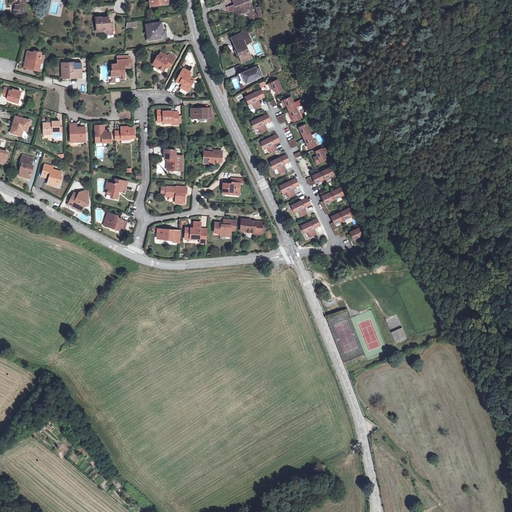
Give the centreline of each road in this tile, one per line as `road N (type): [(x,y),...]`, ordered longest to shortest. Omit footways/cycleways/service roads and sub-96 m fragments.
road 1 (tertiary): [(294,254),(204,65),(188,0)]
road 2 (tertiary): [(375,511),(354,403),(294,254)]
road 3 (residential): [(272,116),(332,237),(328,251),(294,254)]
road 4 (residential): [(133,257),(200,266),(294,254)]
road 5 (residential): [(0,187),(133,257)]
road 6 (residential): [(145,222),(145,97)]
road 7 (track): [(360,423),(446,511)]
